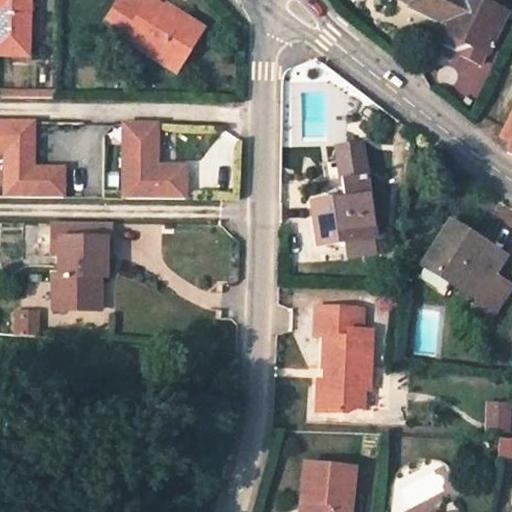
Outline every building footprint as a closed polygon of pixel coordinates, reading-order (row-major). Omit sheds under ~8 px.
[(27,0),(0,0),(0,56),(27,57),(27,0)] [(145,4),(139,0),(118,0),(105,21),(126,34),(140,43),(137,49),(175,74),(203,29),(182,16),(178,22),(161,12),(162,10),(147,0),(145,4)] [(506,12),(481,0),(400,0),(411,5),(410,7),(445,24),(441,30),(461,40),(457,48),(455,51),(483,64),(506,12)] [(164,6),(162,10),(161,12),(178,22),(182,16),(164,6)] [(437,39),(457,48),(461,40),(441,30),(437,39)] [(122,40),(137,49),(140,43),(126,34),(122,40)] [(511,115),(501,137),(511,142),(511,144),(508,153),(511,154),(511,115)] [(30,125),(0,124),(0,153),(2,153),(2,200),(61,200),(61,170),(30,170),(30,125)] [(183,201),(183,168),(154,168),(154,127),(121,127),(121,200),(183,201)] [(336,149),(341,181),(365,178),(361,146),(336,149)] [(374,239),(365,178),(341,181),(343,200),(311,204),(317,247),(344,243),(371,240),(374,239)] [(502,259),(447,224),(422,262),(452,281),(480,300),(475,308),(490,318),(508,289),(491,278),(502,259)] [(52,276),(51,311),(99,311),(98,276),(105,277),(105,257),(110,257),(110,226),(51,226),(51,255),(59,255),(59,276),(52,276)] [(371,240),(344,243),(347,259),(373,255),(371,240)] [(422,262),(414,274),(444,294),(452,281),(422,262)] [(331,371),(330,383),(325,382),(324,416),(347,416),(347,410),(364,411),(365,393),(369,392),(371,332),(362,332),(362,310),(315,309),(314,340),(324,341),(323,371),(331,371)] [(18,318),(14,339),(34,341),(37,320),(18,318)] [(317,382),(316,415),(324,416),(325,382),(317,382)] [(487,406),(487,430),(507,430),(508,407),(487,406)] [(511,439),(500,439),(498,458),(511,459),(511,439)] [(308,463),(303,502),(318,504),(317,511),(351,511),(357,469),(308,463)] [(303,502),(301,511),(317,511),(318,504),(303,502)]
